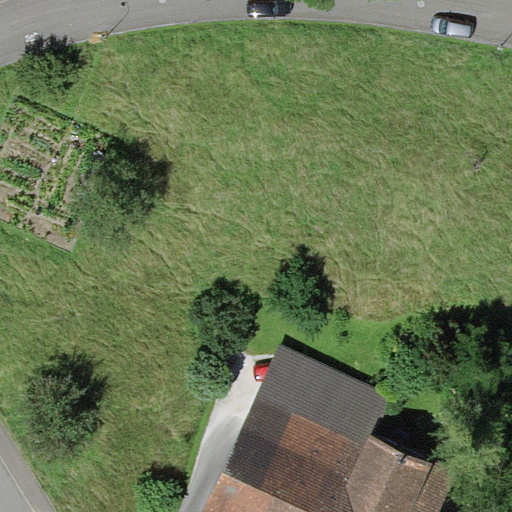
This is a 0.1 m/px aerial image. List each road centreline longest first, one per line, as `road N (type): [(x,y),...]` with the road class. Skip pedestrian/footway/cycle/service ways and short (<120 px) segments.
road 1 (residential): [(126,0),(48,11),(0,36)]
road 2 (residential): [(511,18),(383,0)]
